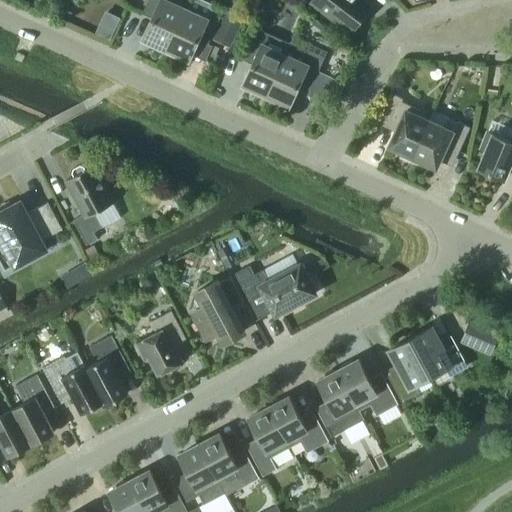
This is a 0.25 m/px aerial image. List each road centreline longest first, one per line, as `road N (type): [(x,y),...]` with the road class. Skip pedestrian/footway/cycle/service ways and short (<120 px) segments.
road 1 (residential): [(0,509),(496,245)]
road 2 (residential): [(321,165),(0,18)]
road 3 (residential): [(496,245),(321,165)]
road 4 (residential): [(383,53),(511,56)]
road 5 (residential): [(321,165),(383,53)]
